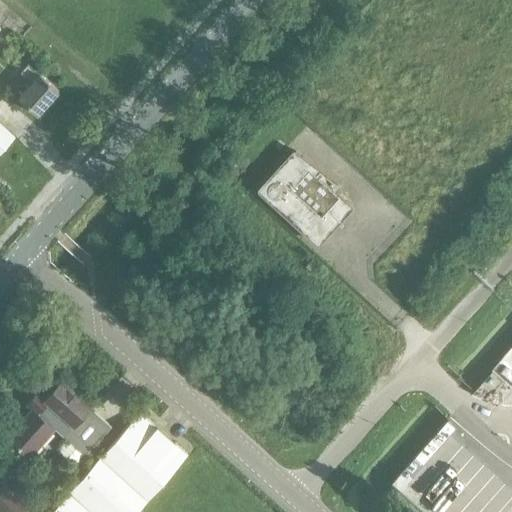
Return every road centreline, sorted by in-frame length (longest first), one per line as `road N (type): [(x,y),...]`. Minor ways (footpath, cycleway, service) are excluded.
road 1 (unclassified): [(312,511),(23,250)]
road 2 (tertiary): [(23,250),(247,0)]
road 3 (unknown): [(487,511),(447,477),(478,418)]
